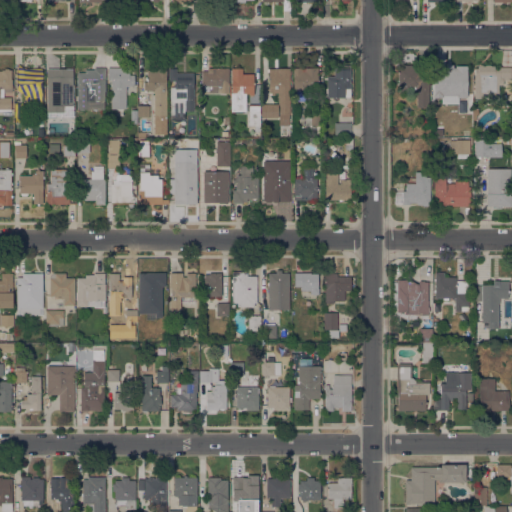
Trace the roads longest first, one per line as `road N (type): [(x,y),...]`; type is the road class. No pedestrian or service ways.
road 1 (residential): [(511,34),(0,34)]
road 2 (tertiary): [(511,442),(0,442)]
road 3 (residential): [(511,238),(0,238)]
road 4 (tertiary): [(371,511),(371,0)]
